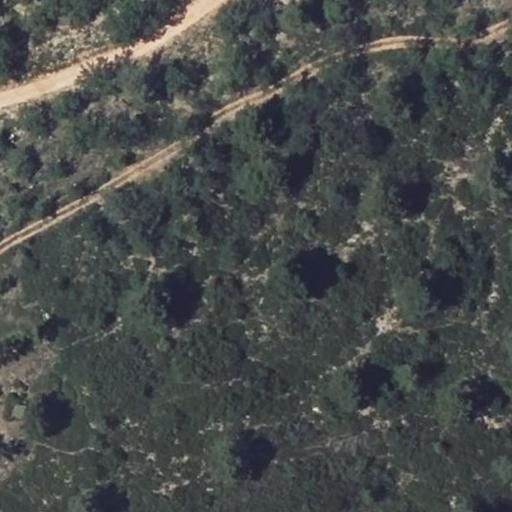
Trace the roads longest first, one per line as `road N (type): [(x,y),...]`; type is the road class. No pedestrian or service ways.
road 1 (track): [(0,248),(71,199),(330,56),(511,7)]
road 2 (track): [(0,101),(151,35),(207,0)]
